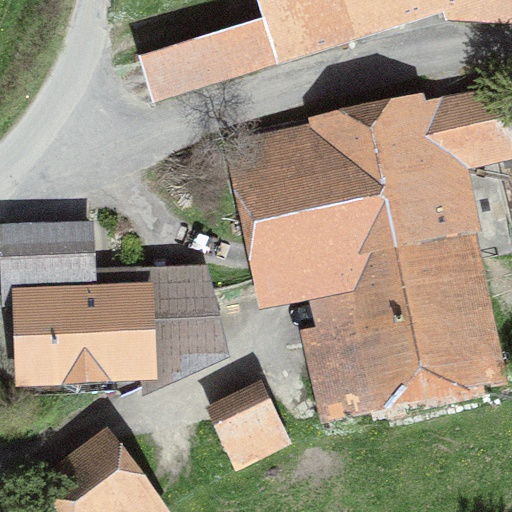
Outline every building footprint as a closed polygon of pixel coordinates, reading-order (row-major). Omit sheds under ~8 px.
[(270,0),(277,18),(142,61),(157,108),(351,45),(342,15),(386,0),(437,0),(443,15),(503,21),(496,0),(270,0)] [(379,418),(486,393),(436,173),(510,155),(496,95),(240,155),(269,275),(343,258),(361,332),(326,340),(340,398),(373,390),(379,418)] [(142,295),(96,299),(89,228),(8,233),(11,304),(31,304),(31,378),(118,375),(119,390),(148,379),(142,295)] [(148,379),(149,390),(219,363),(194,261),(140,274),(142,295),(148,379)] [(264,407),(209,432),(231,479),(285,454),(264,407)] [(56,511),(161,511),(162,511),(142,485),(134,492),(105,455),(48,501),(56,511)]
